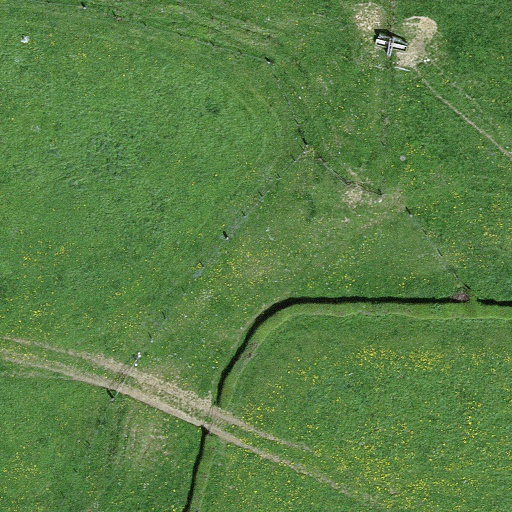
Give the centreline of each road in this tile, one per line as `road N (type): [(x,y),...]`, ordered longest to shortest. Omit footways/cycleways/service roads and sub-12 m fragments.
road 1 (track): [(0,308),(511,242)]
road 2 (track): [(0,346),(164,397),(281,450)]
